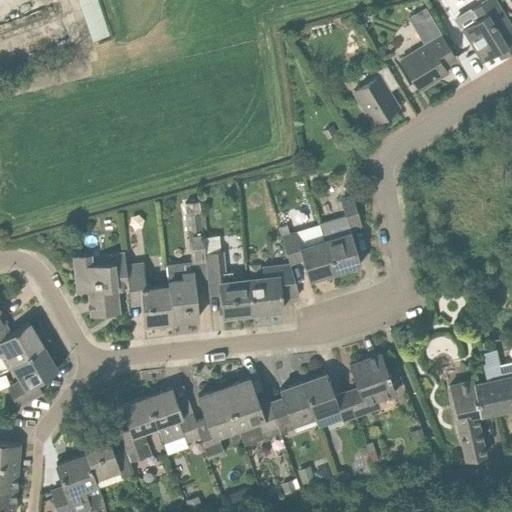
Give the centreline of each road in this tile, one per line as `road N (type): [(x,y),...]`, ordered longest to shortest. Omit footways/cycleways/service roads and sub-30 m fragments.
road 1 (residential): [(96,369),(126,358),(319,337),(380,318),(398,300),(403,263),(383,169),(388,157),(511,79)]
road 2 (residential): [(297,511),(511,465)]
road 3 (residential): [(32,511),(36,442),(96,369)]
road 4 (residential): [(96,369),(37,271),(0,260)]
